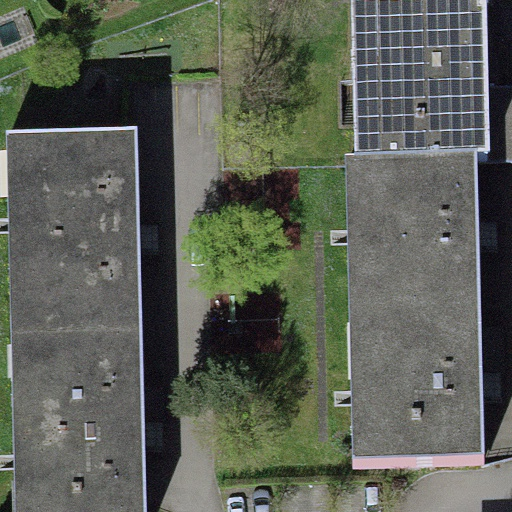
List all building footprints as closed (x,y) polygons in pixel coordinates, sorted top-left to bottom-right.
[(353,164),(479,161),(478,101),(476,5),(349,8),(353,164)] [(511,100),(478,101),(479,161),(511,160),(511,100)] [(13,344),(148,341),(143,144),(8,147),(13,344)] [(479,161),(353,164),(357,313),(483,310),(479,161)] [(483,310),(357,313),(359,474),(488,471),(483,310)] [(151,511),(148,341),(13,344),(16,511),(151,511)]
